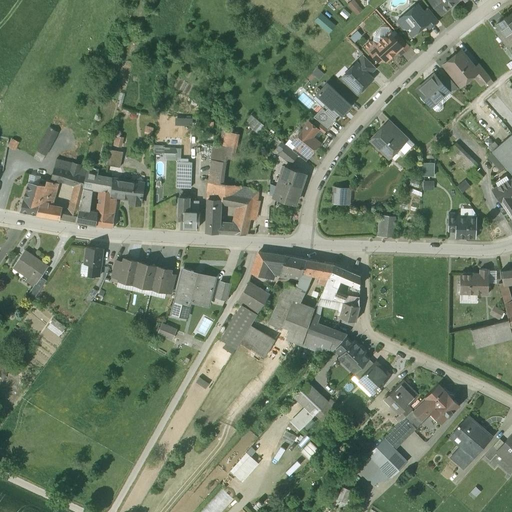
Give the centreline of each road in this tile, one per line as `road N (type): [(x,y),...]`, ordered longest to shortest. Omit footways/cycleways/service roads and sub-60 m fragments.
road 1 (residential): [(309,246),(310,212),(328,163),(386,95),(498,0)]
road 2 (residential): [(309,246),(111,236),(0,218)]
road 3 (track): [(115,511),(207,352),(254,244)]
road 4 (residential): [(511,408),(363,332),(366,249)]
road 5 (residential): [(511,243),(496,251),(366,249)]
